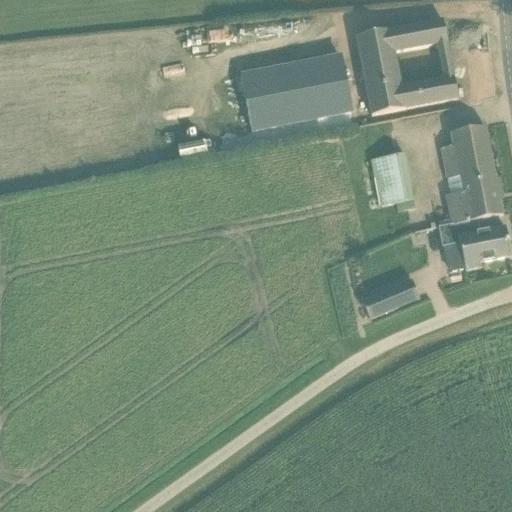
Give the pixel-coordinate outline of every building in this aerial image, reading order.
[(388,33),(355,40),(371,119),(404,112),(457,102),(449,63),(448,63),(448,64),(440,66),(440,65),(439,65),(442,83),(400,91),(392,56),(435,47),(437,58),(439,58),(438,57),(446,55),(446,56),(447,56),(441,24),(388,34),(388,33)] [(240,79),(251,134),(350,115),(340,60),(240,79)] [(398,129),(320,145),(328,186),(407,171),(398,129)] [(451,227),(502,217),(484,129),(449,136),(451,148),(441,151),(451,198),(446,199),(451,227)] [(459,246),(460,254),(464,274),(481,270),(480,265),(510,259),(504,230),(480,235),(477,223),(502,218),(502,217),(451,227),(437,230),(441,250),(459,246)] [(368,319),(418,305),(412,285),(363,299),(368,319)]
